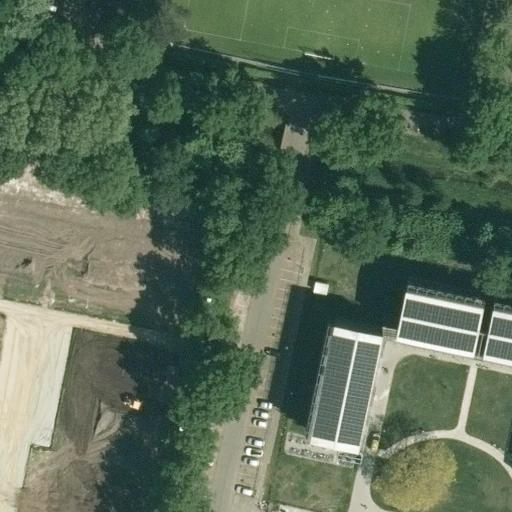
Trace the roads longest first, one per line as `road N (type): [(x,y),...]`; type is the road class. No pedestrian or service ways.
road 1 (unclassified): [(218,511),(293,152)]
road 2 (residential): [(0,459),(30,314)]
